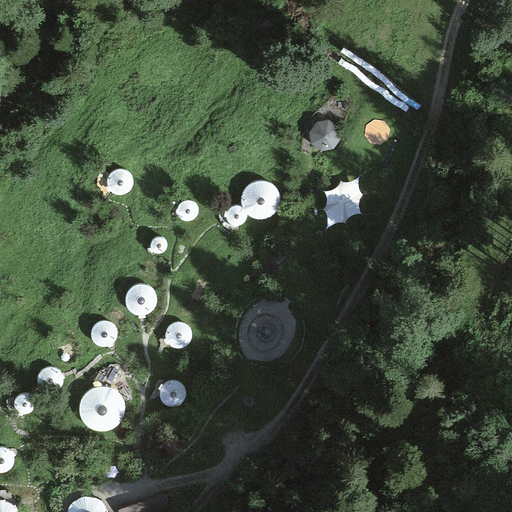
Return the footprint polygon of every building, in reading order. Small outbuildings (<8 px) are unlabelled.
[(334,147),(341,137),(339,125),(329,117),(316,120),(309,130),(312,142),(322,149),(334,147)] [(132,187),(134,180),(132,173),(127,169),(120,167),(114,169),(109,174),(107,180),(109,187),(114,192),(121,194),(127,192),(132,187)] [(281,204),(282,199),(281,195),(280,190),(278,187),(274,183),(271,181),(266,179),(262,178),(257,179),(253,180),(249,182),(246,185),(243,189),(242,193),(241,198),(241,202),(242,204),(247,213),(248,214),(252,216),(256,218),(261,219),(265,218),(269,217),(273,215),(277,212),(279,208),(281,204)] [(196,216),(198,210),(197,203),(192,199),(185,199),(179,202),(177,208),(178,215),(184,219),(190,219),(196,216)] [(247,217),(247,214),(247,213),(242,204),(240,203),(237,203),(234,203),(231,204),(228,207),(226,210),(226,213),(226,216),(227,219),(230,222),(233,224),(236,224),(239,224),(242,223),(245,220),(247,217)] [(152,247),(156,251),(162,252),(167,246),(166,241),(162,237),(157,237),(152,241),(152,247)] [(127,290),(125,298),(128,307),(134,312),(142,314),(150,312),(156,306),(158,297),(156,289),(150,283),(141,281),(133,284),(127,290)] [(116,339),(118,332),(116,325),(111,320),(104,319),(98,321),(93,325),(91,332),(93,339),(98,344),(104,345),(111,343),(116,339)] [(190,340),(192,334),(190,327),(185,322),(179,320),(172,322),(167,327),(165,334),(167,340),(172,345),(179,347),(186,345),(190,340)] [(62,384),(64,377),(62,371),(57,366),(51,364),(44,366),(39,371),(37,378),(39,384),(44,389),(51,391),(58,389),(62,384)] [(185,398),(187,391),(185,385),(180,380),(173,378),(166,380),(162,385),(160,392),(162,398),(167,403),(173,405),(180,403),(185,398)] [(123,418),(126,408),(124,398),(118,390),(109,385),(98,385),(89,389),(82,397),(80,406),(82,416),(88,425),(97,429),(107,430),(116,426),(123,418)] [(33,409),(36,403),(34,396),(29,392),(22,392),(17,395),(14,401),(16,408),(21,412),(28,412),(33,409)] [(176,431),(161,441),(170,454),(185,444),(176,431)] [(13,465),(15,458),(13,452),(8,447),(1,445),(0,445),(0,471),(1,472),(8,470),(13,465)] [(169,491),(118,507),(120,511),(160,511),(169,508),(169,491)] [(108,511),(107,507),(104,502),(100,498),(95,495),(89,494),(83,495),(78,497),(73,500),(69,505),(67,511),(77,511),(80,508),(86,511),(108,511)] [(0,511),(18,511),(17,508),(15,504),(11,501),(7,499),(3,498),(0,498),(0,511)]
